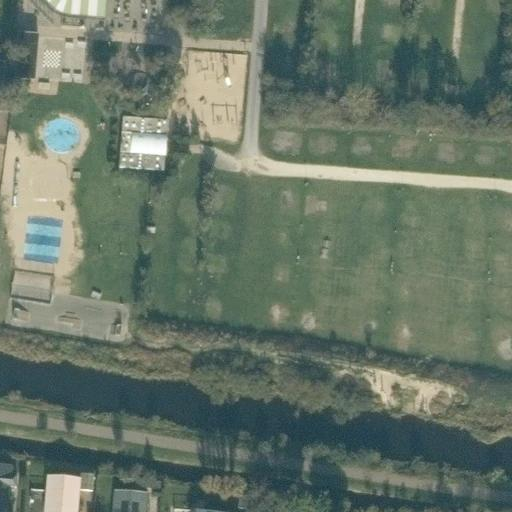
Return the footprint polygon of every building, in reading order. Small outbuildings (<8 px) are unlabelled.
[(44,0),(47,4),(51,8),(55,12),(60,14),(65,16),(70,17),(95,19),(96,3),(105,4),(105,0),(44,0)] [(166,175),(169,127),(124,124),(121,172),(166,175)] [(10,476),(10,467),(0,466),(0,511),(6,511),(9,488),(16,489),(17,477),(10,476)] [(81,475),(79,491),(91,493),(93,476),(81,475)] [(76,511),(79,481),(47,479),(43,511),(76,511)] [(164,485),(139,481),(138,489),(163,493),(164,485)] [(145,511),(146,495),(143,495),(114,492),(112,511),(113,511),(145,511)] [(239,498),(238,510),(250,511),(251,499),(239,498)]
